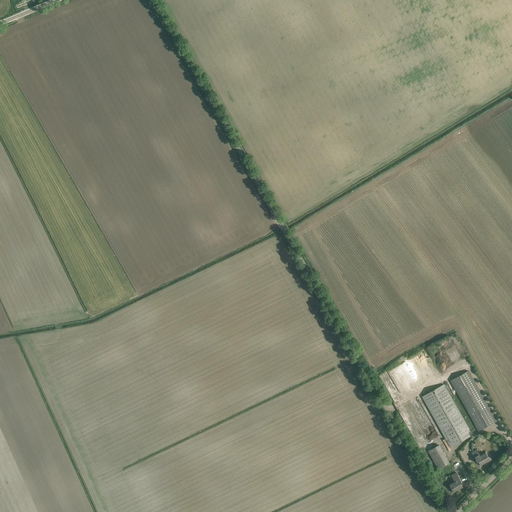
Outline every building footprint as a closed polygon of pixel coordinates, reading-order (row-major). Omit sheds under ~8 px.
[(468,371),(450,381),(479,431),(496,421),(468,371)] [(472,435),(444,384),(422,397),(450,447),(472,435)] [(428,451),(438,469),(442,467),(449,463),(439,445),(433,449),(428,451)] [(471,453),(475,458),(477,463),(479,462),(481,466),(484,464),(483,463),(485,463),(490,460),(486,453),(480,456),(477,450),(471,453)] [(455,461),(454,458),(458,457),(457,454),(452,456),(453,459),(449,461),(450,463),(455,461)] [(456,473),(451,476),(455,482),(449,485),(453,493),(463,487),(462,487),(461,486),(462,486),(461,484),(462,483),(456,473)]
